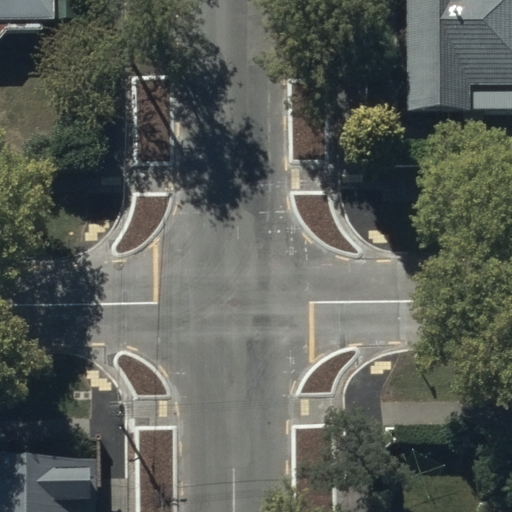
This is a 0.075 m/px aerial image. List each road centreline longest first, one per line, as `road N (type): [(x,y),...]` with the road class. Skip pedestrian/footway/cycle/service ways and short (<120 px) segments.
road 1 (tertiary): [(223,296),(219,0)]
road 2 (unclassified): [(511,292),(223,296)]
road 3 (unclassified): [(223,296),(0,298)]
road 4 (tertiary): [(226,511),(223,296)]
